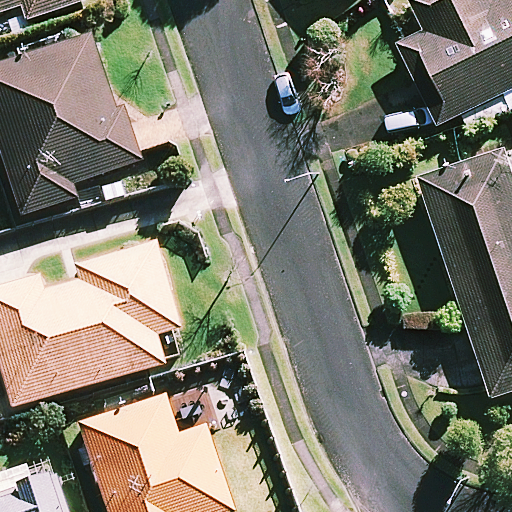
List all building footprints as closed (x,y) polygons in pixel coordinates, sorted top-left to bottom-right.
[(0,0),(0,22),(20,16),(25,30),(85,9),(82,0),(0,0)] [(511,0),(422,0),(414,4),(430,37),(402,51),(441,131),(500,102),(507,117),(511,114),(511,0)] [(119,131),(94,49),(0,77),(0,158),(21,226),(74,209),(70,193),(139,172),(126,128),(119,131)] [(511,156),(424,185),(496,402),(511,396),(511,156)] [(181,336),(156,251),(72,275),(74,283),(0,303),(0,371),(12,415),(165,372),(156,343),(181,336)] [(178,445),(165,406),(80,435),(106,511),(232,511),(206,436),(178,445)] [(59,511),(49,480),(0,496),(0,511),(59,511)]
